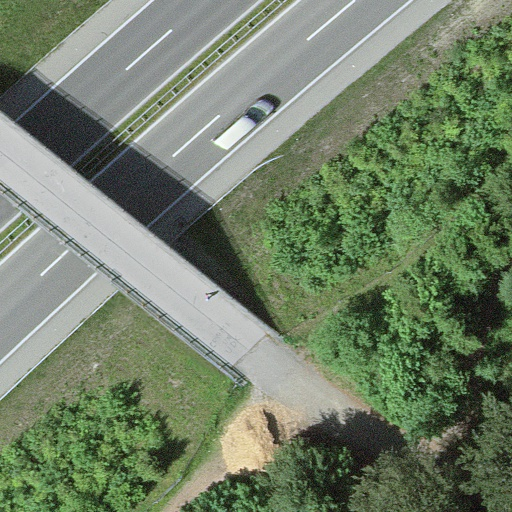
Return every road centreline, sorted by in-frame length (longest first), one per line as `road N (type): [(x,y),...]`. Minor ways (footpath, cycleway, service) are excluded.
road 1 (track): [(511,492),(358,426),(307,395),(0,149)]
road 2 (motorway): [(0,313),(354,0)]
road 3 (motorway): [(207,0),(0,182)]
road 4 (track): [(307,395),(177,511)]
